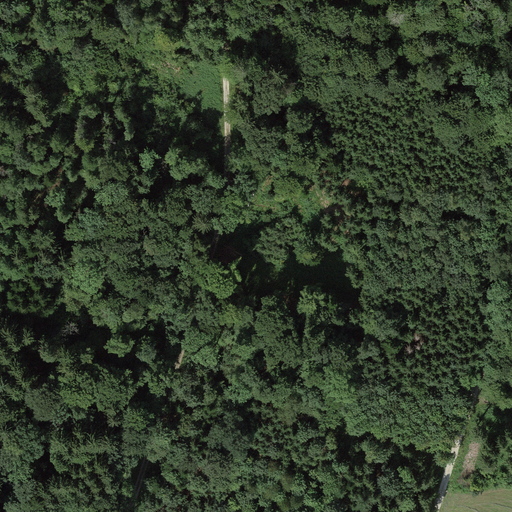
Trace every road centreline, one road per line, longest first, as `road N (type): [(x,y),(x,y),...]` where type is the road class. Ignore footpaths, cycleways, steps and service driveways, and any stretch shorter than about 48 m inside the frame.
road 1 (track): [(223,0),(229,76),(222,216),(123,511)]
road 2 (track): [(434,511),(511,280)]
